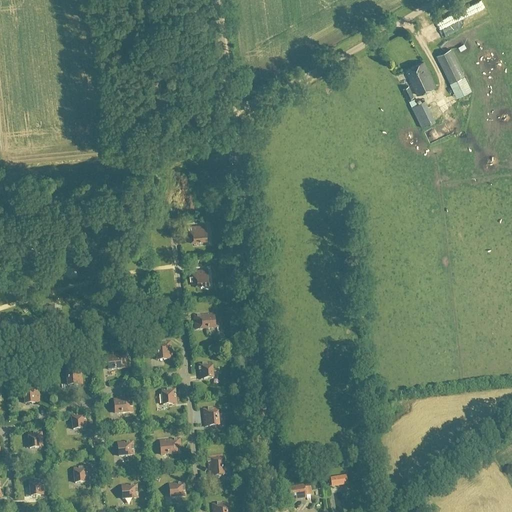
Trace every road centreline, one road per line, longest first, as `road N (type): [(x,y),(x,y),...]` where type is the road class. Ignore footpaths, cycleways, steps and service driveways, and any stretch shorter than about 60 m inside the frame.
road 1 (unclassified): [(272,511),(231,112)]
road 2 (unclassified): [(231,112),(440,0)]
road 3 (track): [(73,174),(236,161)]
